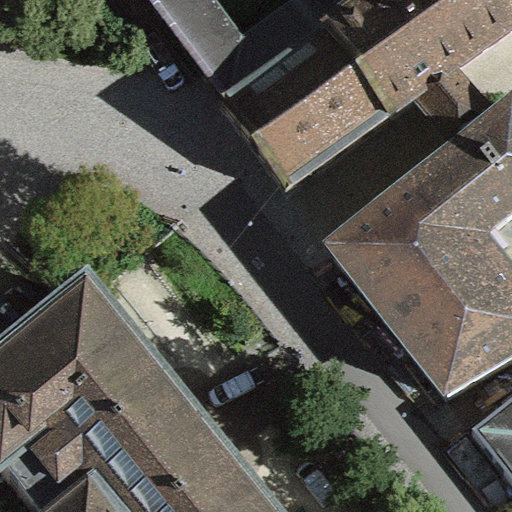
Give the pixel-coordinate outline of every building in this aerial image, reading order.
[(271,175),(283,191),(286,196),(291,192),(321,169),(388,122),(415,103),(417,101),(416,99),(451,74),(511,30),(511,0),(297,0),(297,4),(272,22),(267,21),(266,27),(242,44),(225,21),(226,16),(220,15),(208,0),(136,0),(156,27),(163,22),(181,46),(184,51),(203,76),(207,80),(218,95),(225,104),(220,108),(225,113),(236,129),(240,134),(267,170),(271,175)] [(417,101),(415,103),(423,113),(445,139),(448,137),(449,138),(453,134),(490,120),(451,74),(416,99),(417,101)] [(445,139),(460,156),(332,257),(350,279),(446,401),(511,362),(511,286),(479,245),(511,218),(511,114),(505,120),(503,115),(490,120),(453,134),(449,138),(448,137),(445,139)] [(138,367),(85,300),(72,311),(0,369),(0,473),(31,511),(256,511),(251,505),(206,451),(209,449),(205,444),(202,446),(193,435),(186,427),(189,424),(185,419),(182,422),(138,367)] [(511,405),(472,437),(511,487),(511,405)]
